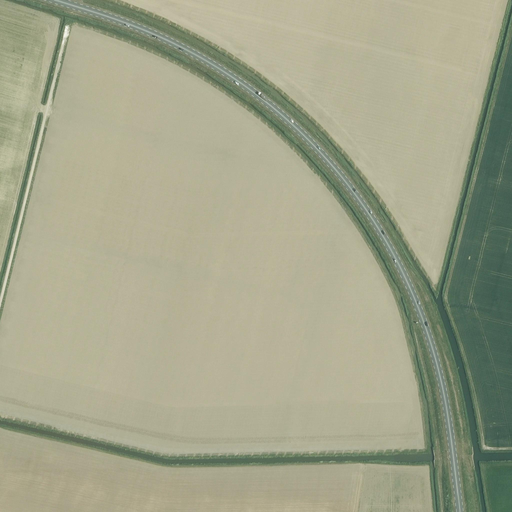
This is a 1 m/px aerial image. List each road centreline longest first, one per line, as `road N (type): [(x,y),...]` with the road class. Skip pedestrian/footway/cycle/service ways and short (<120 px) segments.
road 1 (primary): [(459,511),(428,335),(389,246),(340,175),(292,124),(218,68),(141,29),(52,0)]
road 2 (track): [(0,413),(161,453),(422,448)]
road 3 (track): [(0,303),(66,27)]
